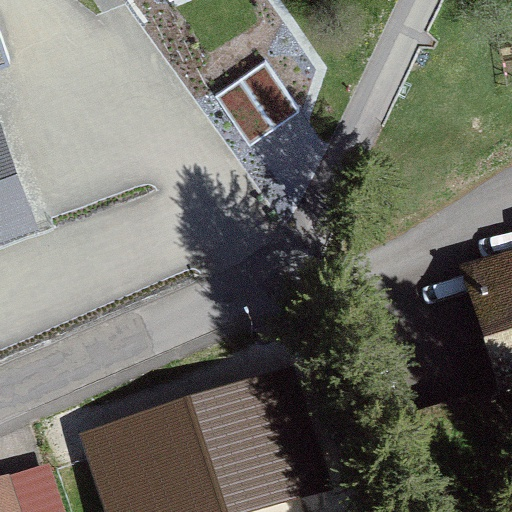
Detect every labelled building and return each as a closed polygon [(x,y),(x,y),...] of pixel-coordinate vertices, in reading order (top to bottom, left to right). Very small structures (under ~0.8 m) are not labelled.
[(0,61),(9,59),(0,32),(0,61)] [(0,138),(0,222),(27,213),(0,138)] [(511,258),(467,272),(503,392),(511,389),(511,258)] [(268,381),(82,439),(105,511),(214,511),(300,486),(268,381)] [(410,497),(504,468),(484,406),(390,435),(410,497)] [(56,511),(44,473),(0,486),(0,511),(56,511)]
